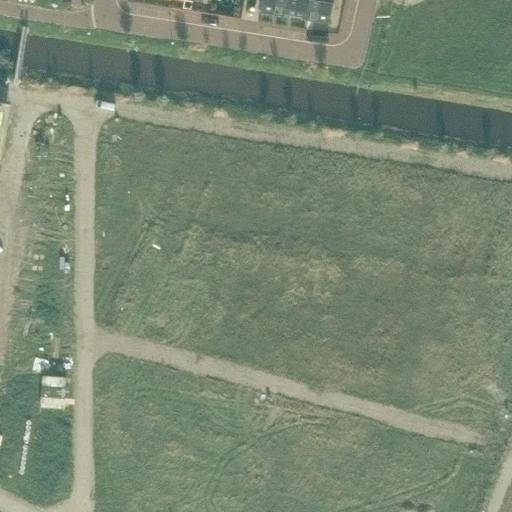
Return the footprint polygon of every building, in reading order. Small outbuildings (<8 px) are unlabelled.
[(261,0),(259,12),(284,16),(284,13),(286,0),(261,0)] [(286,0),(284,13),(304,16),(306,0),(286,0)] [(306,0),(304,16),(303,19),(327,23),(331,0),(306,0)] [(410,40),(403,86),(438,92),(446,46),(410,40)] [(446,46),(438,92),(474,99),(481,52),(446,46)] [(112,133),(111,180),(156,181),(156,161),(142,160),(143,133),(112,133)] [(186,168),(183,188),(220,194),(227,151),(202,147),(199,170),(186,168)] [(227,151),(220,194),(256,201),(260,180),(248,177),(251,155),(227,151)] [(291,161),(286,192),(331,200),(328,220),(343,222),(348,193),(335,191),(338,169),(291,161)] [(367,196),(364,215),(401,223),(408,179),(383,175),(379,198),(367,196)] [(408,179),(401,223),(439,230),(444,208),(430,206),(433,183),(408,179)] [(158,230),(114,230),(114,254),(158,254),(158,230)] [(158,254),(114,254),(114,276),(157,276),(158,254)] [(511,263),(504,261),(490,297),(511,305),(511,263)] [(157,276),(114,276),(113,299),(157,300),(157,276)] [(511,305),(490,297),(476,333),(494,340),(501,327),(511,331),(511,305)] [(157,300),(113,299),(113,323),(157,323),(157,300)] [(270,343),(265,362),(296,371),(304,345),(318,349),(322,328),(284,318),(277,345),(270,343)] [(340,335),(334,354),(346,358),(341,380),(365,386),(376,345),(340,335)] [(461,344),(457,358),(475,366),(458,408),(486,419),(504,375),(484,368),(490,355),(461,344)] [(376,345),(365,386),(387,393),(395,371),(406,374),(411,354),(376,345)] [(108,386),(104,385),(104,393),(175,394),(175,369),(108,351),(108,386)] [(175,394),(104,393),(104,400),(108,401),(108,420),(175,420),(175,394)] [(301,412),(288,456),(314,463),(318,448),(327,451),(335,421),(301,412)] [(108,420),(104,420),(104,423),(104,427),(108,427),(108,445),(174,447),(175,420),(108,420)] [(225,430),(214,472),(240,480),(244,466),(251,468),(259,438),(225,430)] [(108,446),(104,446),(104,454),(108,454),(108,473),(174,473),(174,447),(108,445),(108,446)] [(435,448),(427,478),(435,481),(431,494),(458,502),(469,458),(435,448)] [(362,465),(356,490),(370,494),(367,503),(396,511),(406,476),(362,465)] [(108,473),(104,473),(103,480),(108,480),(108,499),(174,500),(174,473),(108,473)] [(103,499),(103,507),(107,507),(107,511),(173,511),(174,500),(108,499),(103,499)]
